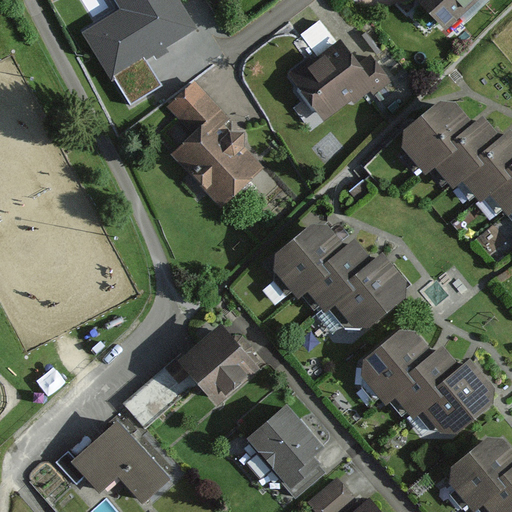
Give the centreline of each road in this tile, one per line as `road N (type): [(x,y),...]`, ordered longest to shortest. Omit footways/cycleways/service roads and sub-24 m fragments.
road 1 (residential): [(30,0),(158,245),(170,319),(2,486)]
road 2 (residential): [(406,511),(246,330)]
